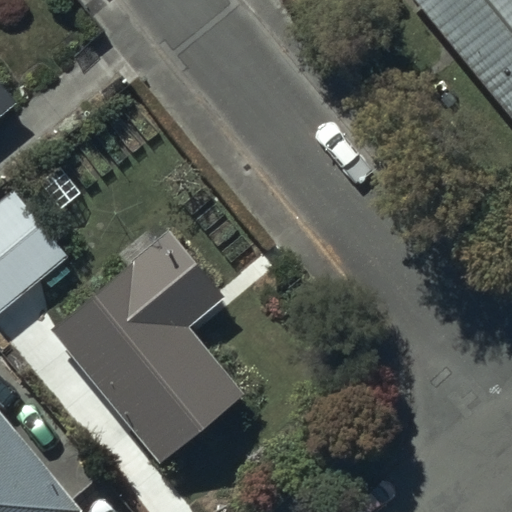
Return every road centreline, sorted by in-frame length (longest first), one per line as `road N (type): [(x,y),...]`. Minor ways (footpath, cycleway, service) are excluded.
road 1 (residential): [(511,412),(165,0)]
road 2 (residential): [(511,416),(407,511)]
